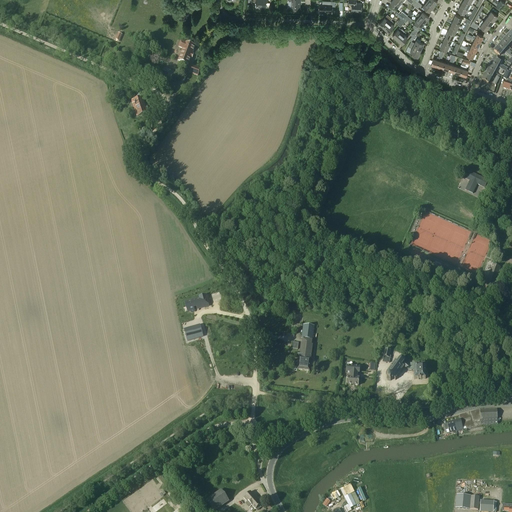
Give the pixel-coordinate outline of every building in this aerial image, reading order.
[(291,0),(291,9),(300,10),(300,0),(291,0)] [(352,5),(351,12),(357,12),(357,11),(361,11),(362,3),(356,3),(356,0),(348,0),(348,5),(352,5)] [(396,0),(392,0),(390,3),(397,8),(401,3),(396,0)] [(464,0),(461,5),(467,9),(470,4),(464,0)] [(496,5),(496,6),(501,9),(505,4),(500,0),(499,2),(496,0),(494,0),(493,2),(496,5)] [(331,12),(331,6),(335,7),(335,2),(324,1),(324,4),(320,4),(320,11),(331,12)] [(430,12),(433,7),(427,2),(423,6),(430,12)] [(467,9),(461,5),(458,11),(464,15),(467,9)] [(491,11),(488,16),(494,21),(498,16),(491,11)] [(422,12),(418,17),(425,23),(429,18),(422,12)] [(456,15),(453,20),(460,23),(462,18),(456,15)] [(477,18),(478,17),(476,16),(473,21),(472,23),(470,26),(477,29),(479,25),(475,23),(477,18)] [(488,16),(484,21),(490,26),(494,21),(488,16)] [(379,24),(384,28),(389,22),(385,17),(379,24)] [(421,28),(425,23),(418,17),(415,22),(421,28)] [(394,26),(392,24),(394,22),(391,20),(389,22),(384,28),(389,32),(394,26)] [(460,23),(453,20),(451,25),(457,29),(460,23)] [(490,26),(484,21),(480,26),(486,31),(490,26)] [(451,25),(448,31),(454,35),(457,29),(451,25)] [(392,36),(397,40),(405,31),(403,30),(401,32),(398,29),(392,36)] [(406,33),(405,31),(397,40),(402,44),(408,38),(404,35),(406,33)] [(445,36),(452,40),(454,35),(448,31),(445,36)] [(483,36),(477,33),(475,39),(481,42),(483,36)] [(445,36),(442,42),(449,46),(452,40),(445,36)] [(506,37),(502,42),(508,46),(511,42),(506,37)] [(475,39),(472,45),(478,48),(481,42),(475,39)] [(411,41),(410,44),(421,50),(422,47),(424,44),(420,42),(417,40),(416,40),(415,43),(411,41)] [(178,47),(182,48),(178,61),(188,65),(195,46),(180,41),(178,47)] [(449,46),(442,42),(440,48),(447,51),(449,46)] [(502,42),(498,47),(504,51),(508,46),(502,42)] [(418,58),(420,55),(419,54),(420,52),(421,50),(410,44),(408,47),(412,49),(410,52),(414,53),(413,55),(418,58)] [(467,49),(475,53),(478,48),(472,45),(471,47),(468,46),(467,47),(467,49)] [(463,47),(463,49),(466,50),(465,51),(468,52),(467,56),(472,58),(472,59),(475,53),(467,49),(467,47),(465,46),(464,48),(463,47)] [(504,51),(498,47),(494,51),(500,56),(504,51)] [(441,54),(439,54),(438,56),(436,60),(433,59),(431,65),(431,66),(434,67),(434,66),(437,67),(439,61),(440,58),(442,59),(443,56),(441,55),(441,54)] [(497,68),(500,62),(494,59),(491,64),(497,68)] [(491,64),(488,69),(495,73),(497,68),(491,64)] [(192,66),(189,73),(198,77),(201,69),(192,66)] [(161,77),(163,78),(172,81),(175,74),(176,73),(164,68),(161,77)] [(464,69),(462,68),(460,73),(460,75),(466,77),(467,76),(470,77),(471,75),(467,73),(468,70),(464,69)] [(488,69),(485,75),(492,78),(495,73),(488,69)] [(492,78),(485,75),(482,80),(489,84),(492,78)] [(502,89),(509,91),(511,81),(511,75),(510,80),(508,79),(507,83),(505,82),(502,89)] [(133,100),(135,103),(134,104),(138,116),(143,114),(144,117),(150,115),(148,107),(145,108),(142,97),(133,100)] [(474,192),(477,185),(485,188),(489,181),(466,170),(462,177),(470,181),(465,190),(469,192),(472,194),(473,194),(474,192)] [(492,292),(500,268),(493,266),(486,286),(483,285),(481,292),(485,294),(486,290),(492,292)] [(208,304),(205,296),(199,297),(200,298),(185,302),(188,311),(194,310),(193,307),(196,306),(196,307),(208,304)] [(314,326),(304,325),(303,339),(313,340),(314,326)] [(187,341),(194,339),(204,336),(201,326),(188,330),(185,331),(187,341)] [(309,372),(313,345),(301,343),(299,358),(299,362),(296,361),(295,369),(298,369),(298,370),(309,372)] [(391,350),(385,349),(384,357),(382,362),(386,363),(386,362),(389,363),(391,357),(390,356),(391,350)] [(405,368),(408,371),(411,367),(410,367),(404,363),(405,360),(402,358),(399,360),(397,362),(395,361),(386,373),(389,375),(387,378),(390,381),(391,380),(392,380),(393,380),(393,379),(393,378),(395,380),(402,371),(403,371),(405,368)] [(414,364),(410,364),(410,367),(411,367),(408,371),(414,371),(414,380),(426,379),(425,365),(414,366),(414,364)] [(347,366),(346,373),(350,373),(350,377),(348,377),(348,385),(358,386),(359,378),(360,367),(347,366)] [(476,427),(481,426),(487,426),(491,425),(497,425),(497,424),(497,419),(497,410),(480,410),(476,411),(472,412),(470,413),(469,413),(473,428),(476,427)] [(460,420),(454,422),(455,429),(459,428),(460,430),(461,430),(461,431),(460,431),(461,433),(462,433),(473,431),(472,430),(473,430),(473,428),(469,413),(463,415),(460,416),(459,416),(460,420)] [(449,431),(455,429),(454,422),(447,424),(449,431)] [(345,498),(348,505),(344,507),(346,511),(348,511),(351,511),(350,509),(359,504),(351,485),(350,486),(349,484),(344,486),(345,488),(343,489),(343,488),(341,489),(345,498)] [(221,491),(206,501),(210,507),(214,511),(215,511),(229,502),(221,491)] [(246,502),(245,502),(250,508),(252,505),(256,510),(257,511),(261,507),(260,506),(261,505),(250,492),(243,498),(246,502)] [(465,509),(470,509),(472,510),(479,510),(480,497),(472,496),(471,496),(471,497),(458,496),(456,508),(465,509)] [(496,509),(497,501),(493,501),(493,502),(481,501),(480,511),(487,511),(493,511),(493,509),(496,509)]
